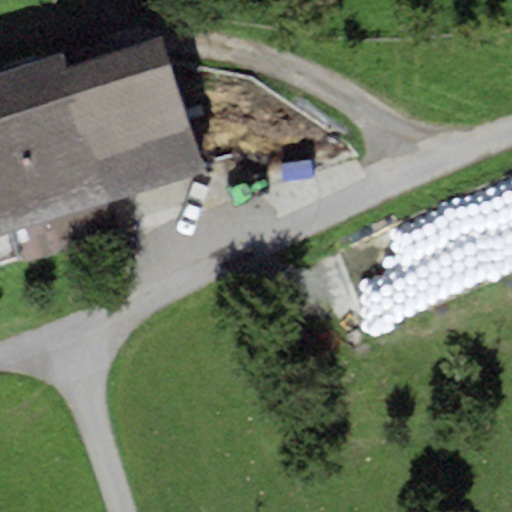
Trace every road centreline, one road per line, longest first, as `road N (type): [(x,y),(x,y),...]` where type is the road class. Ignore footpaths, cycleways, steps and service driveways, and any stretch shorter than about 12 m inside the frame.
road 1 (residential): [(511,142),(103,328),(0,356)]
road 2 (track): [(0,41),(140,30),(184,37),(302,81),(372,118),(419,184)]
road 3 (track): [(52,342),(110,511)]
